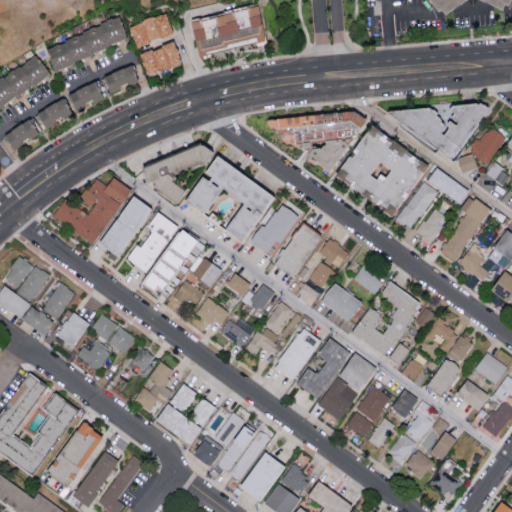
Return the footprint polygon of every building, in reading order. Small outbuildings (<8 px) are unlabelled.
[(511,0),(508,8),(504,5),(502,11),(479,0),(474,0),(474,9),(469,0),(467,0),(445,17),(428,0),(511,0)] [(262,43),(257,7),(189,17),(194,52),(262,43)] [(171,35),(164,13),(127,25),(133,46),(171,35)] [(126,39),(116,16),(44,47),(53,70),(126,39)] [(138,53),(145,76),(180,65),(173,42),(138,53)] [(0,104),(48,76),(36,55),(0,76),(0,104)] [(108,93),(137,80),(129,64),(101,77),(108,93)] [(73,108),(100,95),(93,81),(66,94),(73,108)] [(69,113),(61,96),(34,109),(42,126),(69,113)] [(389,108),(392,108),(393,109),(393,108),(399,108),(400,108),(401,108),(424,105),(425,106),(425,105),(429,104),(437,110),(435,113),(441,117),(439,119),(444,123),(444,125),(440,130),(443,133),(448,126),(448,122),(446,121),(449,118),(455,122),(457,120),(450,115),(453,111),(448,107),(451,102),(454,102),(455,103),(456,101),(476,100),(478,101),(479,99),(480,99),(488,105),(450,156),(387,110),(389,108)] [(363,116),(350,108),(271,115),(273,129),(292,142),(295,142),(303,147),(309,138),(324,137),(318,145),(310,146),(305,153),(329,169),(363,116)] [(1,133),(11,148),(36,132),(26,116),(1,133)] [(426,162),(366,123),(334,173),(362,191),(365,188),(381,199),(378,205),(391,214),(426,162)] [(468,144),(471,142),(472,143),(473,142),(473,139),(476,137),(478,139),(485,129),(487,131),(491,126),(505,136),(486,164),(473,155),(470,148),(471,147),(468,144)] [(138,163),(143,175),(150,180),(152,185),(174,199),(181,188),(172,182),(167,169),(188,162),(191,163),(201,160),(208,148),(198,142),(138,163)] [(456,157),(460,171),(476,166),(472,152),(456,157)] [(218,185),(240,199),(222,228),(241,239),(271,191),(210,154),(199,172),(198,171),(182,198),(202,210),(218,185)] [(484,173),(502,184),(509,172),(491,161),(484,173)] [(436,166),(468,190),(458,203),(426,179),(436,166)] [(128,186),(110,176),(106,183),(92,176),(80,199),(89,204),(93,197),(96,199),(88,213),(61,198),(50,217),(96,243),(128,186)] [(409,228),(437,191),(423,180),(395,217),(409,228)] [(97,243),(117,254),(146,203),(126,192),(97,243)] [(458,208),(467,196),(473,199),(475,197),(489,208),(473,230),(474,231),(473,233),(472,233),(465,243),(466,244),(464,246),(463,245),(462,246),(462,247),(459,252),(459,251),(457,253),(458,254),(456,256),(458,256),(455,259),(454,259),(452,261),(438,251),(441,247),(439,246),(443,240),(445,242),(451,234),(454,234),(454,230),(456,226),(458,222),(457,220),(460,216),(462,217),(465,213),(458,208)] [(278,242),(297,215),(278,201),(249,240),(265,251),(274,238),(278,242)] [(428,242),(447,218),(433,206),(414,231),(428,242)] [(175,224),(154,210),(145,225),(150,228),(138,246),(134,243),(124,257),(145,270),(175,224)] [(317,232),(297,221),(274,265),(294,276),(317,232)] [(511,234),(501,229),(492,248),(501,252),(496,262),(503,266),(507,257),(511,259),(511,234)] [(332,265),(334,266),(344,246),(327,236),(315,258),(310,269),(325,278),(332,265)] [(488,270),(478,264),(485,253),(469,244),(457,264),(482,279),(488,270)] [(188,269),(208,285),(220,269),(200,254),(188,269)] [(16,290),(32,300),(48,273),(34,264),(17,255),(4,278),(18,286),(16,290)] [(174,272),(166,268),(169,262),(160,257),(149,278),(166,287),(174,272)] [(373,292),(383,280),(362,263),(352,277),(373,292)] [(488,289),(506,300),(511,290),(511,275),(501,269),(488,289)] [(241,294),(249,282),(231,270),(223,282),(241,294)] [(418,300),(387,279),(378,292),(398,306),(380,331),(372,326),(380,314),(368,305),(350,331),(383,354),(411,314),(410,313),(418,300)] [(201,288),(181,280),(173,297),(194,305),(201,288)] [(57,318),(74,290),(58,281),(41,309),(57,318)] [(318,300),(348,318),(360,298),(330,281),(318,300)] [(0,285),(0,303),(19,316),(29,302),(1,283),(0,285)] [(272,289),(260,283),(249,304),(261,310),(272,289)] [(228,310),(205,296),(195,313),(210,322),(213,318),(220,323),(228,310)] [(291,308),(279,300),(263,323),(275,331),(291,308)] [(20,318),(43,333),(53,320),(29,304),(20,318)] [(411,324),(420,331),(433,312),(424,305),(411,324)] [(440,314),(449,319),(453,312),(444,307),(440,314)] [(72,345),(87,320),(70,310),(55,335),(72,345)] [(106,339),(116,323),(100,312),(90,328),(106,339)] [(234,323),(227,318),(218,331),(240,345),(253,326),(239,317),(234,323)] [(434,333),(443,338),(438,346),(446,351),(458,331),(434,317),(423,335),(430,340),(434,333)] [(124,352),(134,335),(117,325),(107,342),(124,352)] [(271,365),(289,379),(319,339),(301,326),(271,365)] [(243,347),(253,354),(259,345),(268,351),(279,336),(266,327),(261,333),(256,329),(243,347)] [(460,333),(445,353),(457,362),(472,342),(460,333)] [(348,349),(326,336),(316,352),(324,357),(315,372),(305,366),(295,383),(318,398),(348,349)] [(75,355),(98,369),(110,349),(94,339),(88,349),(81,345),(75,355)] [(387,357),(399,363),(406,346),(395,341),(387,357)] [(152,355),(141,346),(130,361),(146,372),(151,365),(147,362),(152,355)] [(317,404),(339,418),(357,391),(356,390),(373,365),(351,350),(317,404)] [(495,383),(507,366),(485,351),(473,368),(495,383)] [(401,371),(413,379),(422,365),(410,357),(401,371)] [(458,365),(441,357),(427,386),(444,395),(458,365)] [(172,369),(158,360),(148,377),(155,381),(149,390),(141,385),(132,399),(149,410),(157,397),(163,401),(170,389),(162,384),(172,369)] [(75,406),(52,392),(42,407),(49,412),(29,444),(12,434),(45,382),(27,371),(0,413),(0,451),(33,473),(75,406)] [(511,373),(508,371),(493,393),(503,400),(508,393),(511,396),(511,373)] [(476,408),(487,393),(464,378),(454,393),(476,408)] [(200,426),(180,411),(194,391),(181,381),(154,419),(187,443),(200,426)] [(375,419),(389,394),(370,384),(356,409),(375,419)] [(402,416),(416,398),(403,388),(389,406),(402,416)] [(200,425),(214,406),(200,396),(187,415),(200,425)] [(511,413),(511,407),(502,400),(482,426),(495,436),(511,413)] [(405,432),(418,440),(431,419),(426,417),(432,408),(423,402),(405,432)] [(204,434),(192,454),(212,466),(241,417),(230,410),(212,439),(204,434)] [(345,424),(363,436),(372,423),(354,410),(345,424)] [(367,441),(380,447),(392,422),(380,416),(367,441)] [(447,422),(439,417),(422,445),(442,457),(455,437),(443,430),(447,422)] [(99,433),(78,419),(44,472),(65,485),(99,433)] [(226,470),(258,427),(248,420),(216,463),(226,470)] [(228,472),(237,479),(270,437),(260,430),(228,472)] [(401,461),(414,440),(400,431),(387,453),(401,461)] [(420,478),(433,462),(416,448),(403,464),(420,478)] [(118,460),(103,449),(69,493),(84,504),(118,460)] [(256,500),(282,465),(263,451),(237,485),(256,500)] [(113,511),(117,511),(123,503),(117,499),(141,460),(129,453),(99,503),(113,511)] [(449,471),(455,465),(448,458),(427,480),(445,497),(460,482),(449,471)] [(290,464),(280,479),(299,492),(309,477),(290,464)] [(26,511),(24,510),(21,511),(18,511),(0,498),(0,473),(33,497),(37,492),(63,511),(26,511)] [(291,511),(342,511),(349,502),(315,480),(306,495),(322,505),(317,511),(306,511),(296,505),(291,511)] [(288,511),(299,499),(277,483),(262,502),(276,511),(288,511)] [(488,511),(511,511),(511,509),(498,499),(488,511)]
